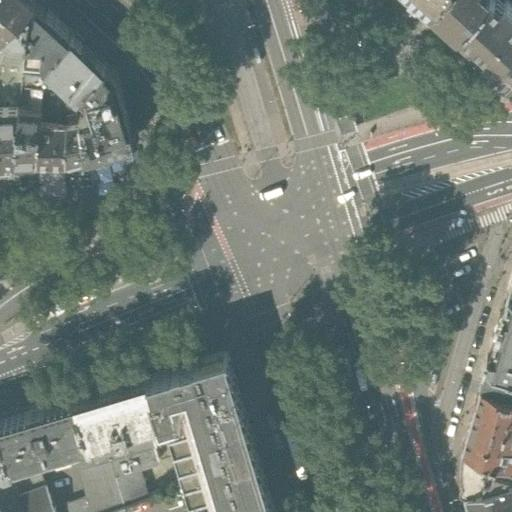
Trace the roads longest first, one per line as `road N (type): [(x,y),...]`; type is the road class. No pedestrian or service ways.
road 1 (primary): [(86,0),(173,82),(247,236)]
road 2 (primary): [(247,236),(333,511)]
road 3 (tertiary): [(0,362),(206,283),(247,236)]
road 4 (primary): [(397,427),(467,167)]
road 5 (tertiary): [(247,236),(185,225),(55,276),(0,310)]
road 6 (primary): [(511,125),(294,0)]
road 7 (primary): [(397,427),(332,208)]
road 8 (primary): [(332,208),(271,0)]
road 9 (primary): [(332,208),(467,167)]
